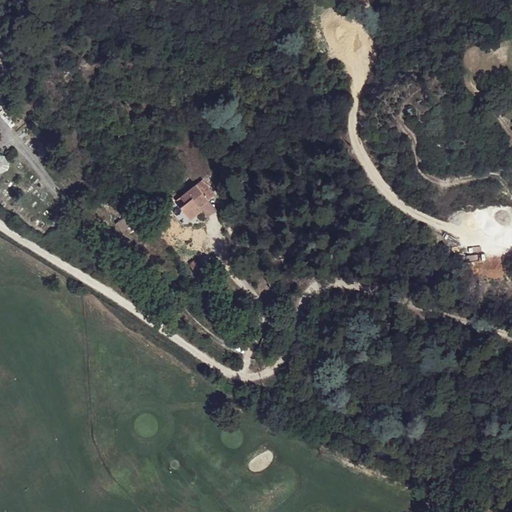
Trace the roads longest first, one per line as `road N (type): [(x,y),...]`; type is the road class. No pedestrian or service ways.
road 1 (track): [(0,223),(204,357),(247,376),(282,363),(302,301),(322,282),(511,342)]
road 2 (track): [(511,246),(443,234),(376,182),(352,124),(367,48)]
road 3 (track): [(247,376),(259,298),(225,269),(209,223)]
